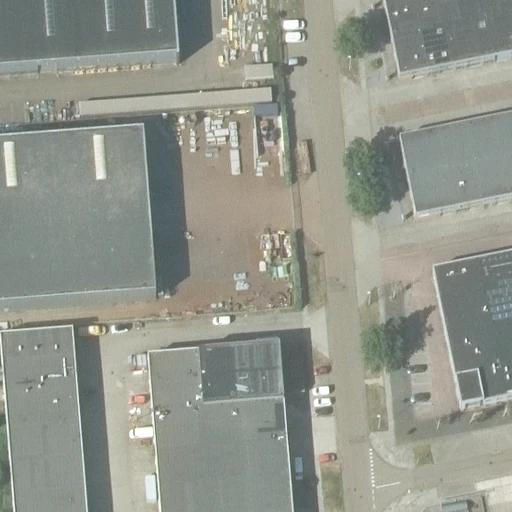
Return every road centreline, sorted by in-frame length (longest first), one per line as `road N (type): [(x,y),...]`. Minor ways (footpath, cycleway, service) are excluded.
road 1 (unclassified): [(363,491),(316,0)]
road 2 (unclassified): [(363,491),(511,460)]
